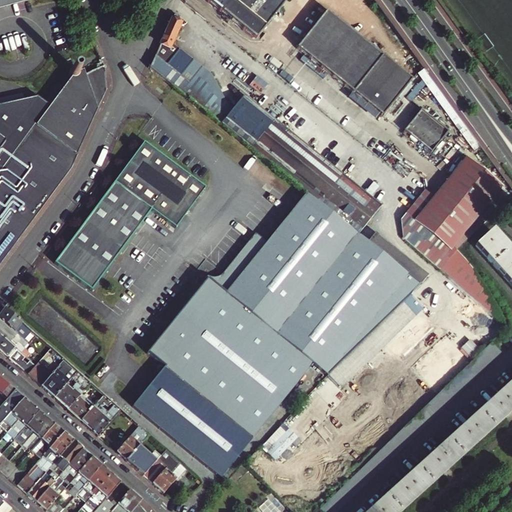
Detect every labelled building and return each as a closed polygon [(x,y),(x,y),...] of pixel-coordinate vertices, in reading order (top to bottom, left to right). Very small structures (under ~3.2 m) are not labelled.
[(0,0),(0,10),(37,0),(0,0)] [(288,0),(204,0),(257,38),(288,0)] [(409,81),(325,14),(292,55),(372,120),(376,114),(380,117),(409,81)] [(179,18),(173,15),(149,68),(221,126),(231,114),(209,74),(179,51),(177,54),(170,49),(181,24),(179,24),(180,22),(179,18)] [(105,69),(103,64),(102,64),(102,66),(84,77),(85,83),(78,86),(73,84),(68,88),(64,92),(60,95),(57,99),(53,104),(51,107),(36,127),(34,127),(34,126),(0,171),(0,265),(69,172),(107,91),(105,69)] [(70,70),(69,71),(68,72),(67,74),(67,75),(68,77),(68,78),(69,79),(71,81),(72,81),(74,81),(75,81),(76,80),(78,80),(78,79),(79,77),(80,76),(80,75),(79,73),(79,72),(78,71),(77,70),(75,68),(74,68),(73,68),(71,69),(70,70)] [(49,106),(51,107),(53,104),(57,99),(60,95),(64,92),(68,88),(73,84),(78,86),(85,83),(84,77),(84,71),(79,72),(79,73),(80,75),(80,76),(79,77),(78,79),(78,80),(76,80),(75,81),(74,81),(72,81),(71,81),(69,79),(49,106)] [(0,171),(34,126),(34,127),(36,127),(51,107),(49,106),(38,98),(0,106),(0,171)] [(243,99),(231,114),(221,126),(305,194),(367,243),(376,233),(390,215),(243,99)] [(430,154),(447,133),(421,111),(403,132),(430,154)] [(144,144),(54,264),(92,292),(151,211),(175,229),(205,189),(144,144)] [(314,367),(327,377),(407,297),(418,286),(367,243),(305,194),(234,284),(226,277),(220,278),(214,285),(208,280),(146,358),(251,442),(314,367)] [(511,289),(511,254),(491,231),(473,247),(511,289)] [(427,275),(376,233),(367,243),(418,286),(427,275)] [(419,308),(407,297),(327,377),(338,389),(419,308)] [(3,310),(0,314),(0,320),(14,334),(19,328),(21,330),(20,331),(23,332),(25,337),(31,343),(35,338),(3,310)] [(0,320),(0,336),(20,354),(27,345),(14,334),(0,320)] [(20,354),(0,336),(0,352),(27,376),(34,367),(30,364),(28,367),(24,363),(27,360),(20,354)] [(491,343),(318,511),(317,511),(336,511),(501,354),(491,343)] [(62,362),(51,375),(40,388),(53,399),(66,385),(69,380),(75,373),(62,362)] [(33,382),(44,370),(37,364),(34,367),(27,376),(33,382)] [(40,388),(51,375),(44,370),(33,382),(40,388)] [(67,411),(77,398),(89,385),(75,373),(69,380),(73,383),(69,388),(66,385),(53,399),(67,411)] [(0,394),(7,400),(14,392),(0,379),(0,394)] [(402,511),(468,452),(511,412),(511,380),(452,435),(367,511),(402,511)] [(5,403),(4,403),(13,411),(23,400),(14,392),(7,400),(5,403)] [(100,399),(93,407),(80,422),(89,430),(105,411),(109,407),(107,405),(109,403),(102,396),(100,399)] [(80,422),(93,407),(86,401),(83,404),(77,398),(67,411),(80,422)] [(13,411),(0,426),(0,427),(7,434),(31,407),(23,400),(13,411)] [(38,413),(31,407),(7,434),(6,435),(14,441),(18,436),(38,413)] [(120,412),(116,409),(110,415),(114,419),(120,412)] [(110,415),(105,411),(89,430),(97,438),(114,419),(110,415)] [(38,413),(18,436),(14,441),(22,447),(26,443),(46,420),(38,413)] [(53,426),(46,420),(26,443),(33,449),(53,426)] [(53,426),(33,449),(31,452),(41,460),(63,434),(53,426)] [(125,462),(139,447),(148,437),(138,428),(115,454),(125,462)] [(302,442),(289,430),(267,452),(275,459),(291,443),(296,448),(302,442)] [(51,470),(73,444),(63,434),(41,460),(17,488),(27,496),(41,480),(41,481),(49,472),(51,470)] [(57,475),(59,477),(82,451),(73,444),(51,470),(55,473),(59,469),(61,471),(57,475)] [(156,462),(139,447),(125,462),(142,477),(156,462)] [(82,451),(59,477),(58,478),(63,482),(71,474),(73,477),(72,478),(73,480),(91,459),(82,451)] [(165,452),(156,462),(142,477),(163,495),(185,469),(165,452)] [(1,455),(0,456),(0,472),(9,462),(1,455)] [(73,480),(70,484),(74,488),(71,491),(76,495),(101,467),(91,459),(73,480)] [(16,469),(9,462),(0,472),(7,479),(16,469)] [(86,503),(110,475),(101,467),(76,495),(70,503),(79,511),(86,503)] [(24,473),(18,468),(16,469),(7,479),(13,484),(24,473)] [(27,496),(36,504),(58,478),(59,477),(57,475),(55,477),(49,472),(41,481),(41,480),(27,496)] [(94,511),(120,484),(110,475),(86,503),(94,511)] [(44,511),(45,511),(54,502),(68,486),(63,482),(58,478),(36,504),(44,511)] [(120,484),(94,511),(111,511),(129,492),(120,484)] [(141,503),(129,492),(111,511),(133,511),(140,505),(141,503)] [(0,511),(9,511),(12,509),(0,498),(0,511)] [(61,511),(64,510),(54,502),(45,511),(61,511)]
